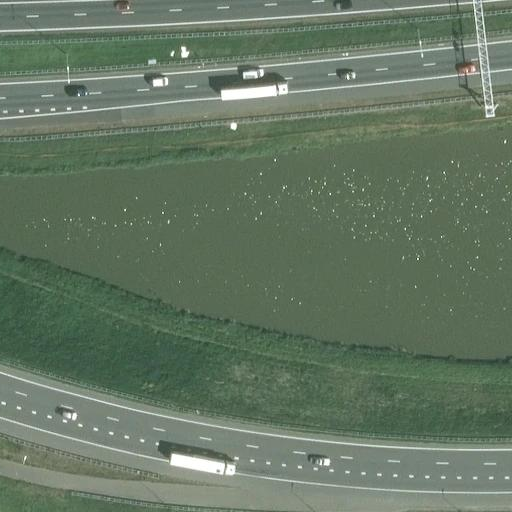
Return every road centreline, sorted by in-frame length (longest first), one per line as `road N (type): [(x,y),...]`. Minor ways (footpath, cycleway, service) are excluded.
road 1 (motorway): [(0,392),(250,454),(511,471)]
road 2 (motorway): [(0,102),(511,54)]
road 3 (motorway): [(267,0),(0,10)]
